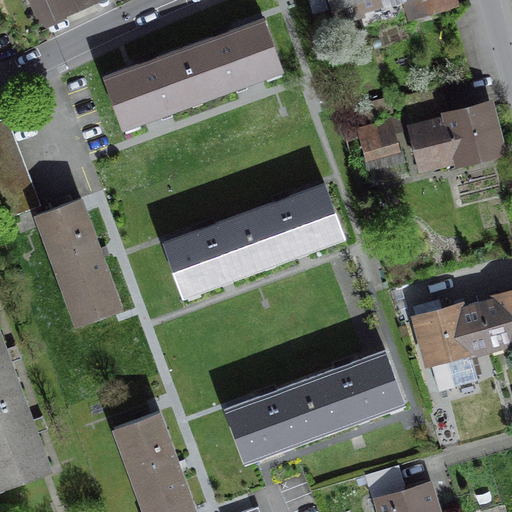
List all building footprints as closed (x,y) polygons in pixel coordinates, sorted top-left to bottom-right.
[(97,0),(16,0),(18,4),(26,0),(39,29),(98,2),(97,0)] [(322,0),(329,24),(401,4),(406,23),(454,9),(451,0),(322,0)] [(263,23),(104,81),(124,136),(284,77),(263,23)] [(432,91),(408,96),(410,108),(435,102),(432,91)] [(435,119),(401,128),(414,175),(450,165),(451,169),(502,155),(487,100),(434,114),(435,119)] [(9,124),(0,127),(0,213),(3,223),(39,210),(9,124)] [(392,136),(359,145),(364,164),(397,155),(392,136)] [(327,191),(155,249),(175,303),(345,242),(327,191)] [(84,203),(37,221),(77,330),(124,312),(84,203)] [(476,305),(488,350),(511,343),(511,290),(487,297),(488,302),(476,305)] [(420,368),(488,350),(476,305),(460,309),(458,304),(407,317),(420,368)] [(0,398),(17,392),(0,346),(0,398)] [(385,355),(227,414),(248,468),(405,409),(385,355)] [(17,392),(0,398),(0,490),(48,472),(17,392)] [(195,511),(160,417),(114,435),(143,511),(195,511)] [(395,471),(363,480),(369,500),(373,499),(376,511),(436,511),(429,484),(401,491),(395,471)]
